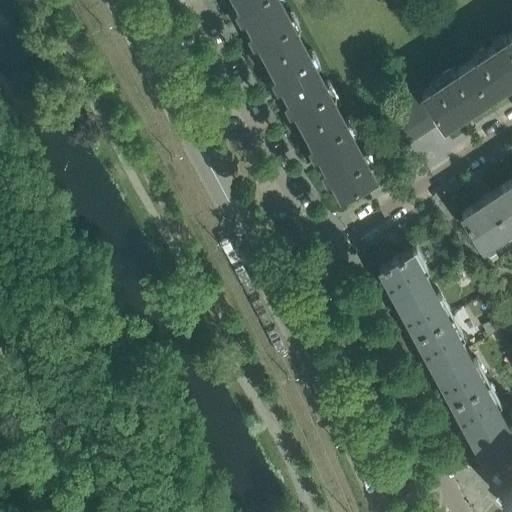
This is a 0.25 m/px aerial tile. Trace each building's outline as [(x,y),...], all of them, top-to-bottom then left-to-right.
[(235,0),(246,20),(250,26),(266,57),(271,54),(300,38),(279,0),(235,0)] [(511,31),(466,62),(487,94),(508,80),(511,77),(511,31)] [(271,54),(266,57),(271,67),(282,87),(286,94),(302,125),(336,106),(300,38),(271,54)] [(420,92),(425,101),(439,121),(441,124),(457,114),(464,110),(487,94),(466,62),(420,92)] [(418,89),(380,114),(387,126),(396,119),(406,113),(416,107),(425,101),(420,92),(418,89)] [(425,101),(416,107),(429,127),(439,121),(425,101)] [(336,106),(302,125),(339,194),(373,175),(336,106)] [(416,107),(406,113),(419,133),(429,127),(416,107)] [(419,133),(406,113),(396,119),(410,140),(419,133)] [(410,140),(396,119),(387,126),(399,147),(410,140)] [(511,178),(460,213),(480,243),(511,222),(511,178)] [(377,265),(398,303),(414,333),(448,314),(411,247),(377,265)] [(493,249),(487,253),(489,257),(493,262),(499,258),(495,253),(493,249)] [(414,333),(434,370),(450,399),(484,381),(448,314),(414,333)] [(493,319),(482,325),(488,335),(499,330),(493,319)] [(450,399),(470,437),(486,467),(487,466),(488,466),(511,451),(511,433),(484,381),(450,399)] [(511,451),(488,466),(487,466),(511,489),(504,497),(503,496),(502,497),(503,498),(502,498),(511,507),(511,451)]
